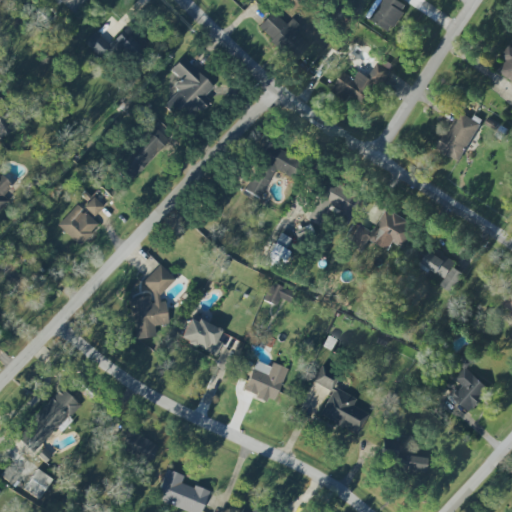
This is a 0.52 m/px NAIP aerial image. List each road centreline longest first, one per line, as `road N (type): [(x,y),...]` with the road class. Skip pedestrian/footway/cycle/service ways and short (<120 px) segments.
road 1 (residential): [(511,240),(272,85),(183,0)]
road 2 (residential): [(0,379),(272,85)]
road 3 (residential): [(358,511),(291,467),(139,389),(56,320)]
road 4 (residential): [(379,151),(479,0)]
